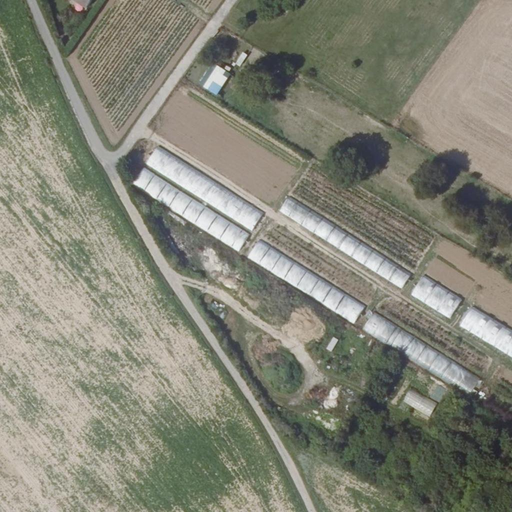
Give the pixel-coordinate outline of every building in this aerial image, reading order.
[(92,0),(74,0),(87,9),(92,0)] [(198,86),(217,95),(229,71),(210,62),(198,86)] [(144,166),(253,229),(264,210),(155,148),(144,166)] [(250,233),(141,168),(131,186),(239,250),(250,233)] [(286,197),(278,212),(402,288),(411,273),(286,197)] [(355,321),(364,305),(255,243),(246,259),(355,321)] [(452,317),(461,297),(419,278),(410,297),(452,317)] [(371,314),(362,330),(469,394),(479,378),(371,314)] [(332,352),(337,339),(331,336),(326,349),(332,352)]
